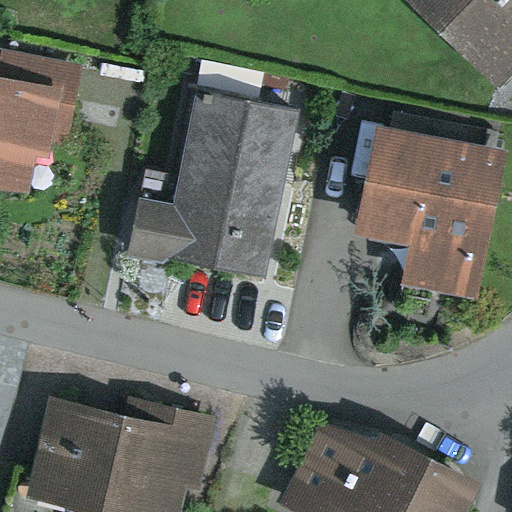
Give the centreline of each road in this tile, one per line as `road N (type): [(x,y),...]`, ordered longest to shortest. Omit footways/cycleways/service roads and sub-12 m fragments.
road 1 (residential): [(490,369),(407,390),(344,391),(0,312)]
road 2 (residential): [(490,369),(500,446),(493,511)]
